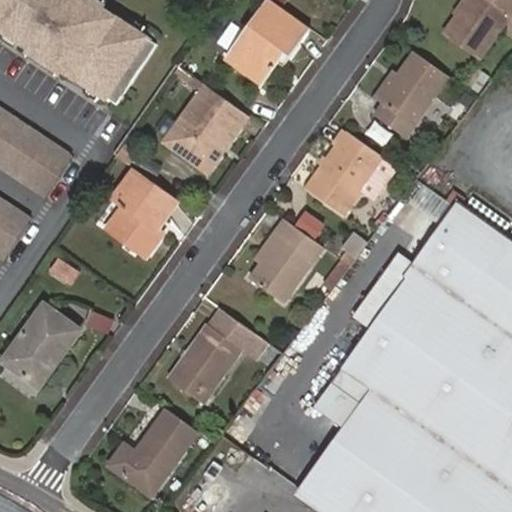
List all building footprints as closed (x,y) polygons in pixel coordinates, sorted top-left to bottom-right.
[(0,0),(0,23),(35,47),(65,66),(103,91),(120,102),(160,42),(104,5),(95,0),(0,0)] [(310,30),(267,0),(264,0),(226,57),(263,83),(278,62),(286,53),(291,57),(310,30)] [(478,58),(511,11),(511,0),(466,0),(443,33),(478,58)] [(65,66),(35,47),(30,54),(60,73),(65,66)] [(411,135),(453,75),(419,49),(404,71),(384,99),(388,102),(380,113),(411,135)] [(286,53),(278,62),(284,66),(291,57),(286,53)] [(464,84),(477,92),(488,76),(475,67),(464,84)] [(380,97),(384,99),(404,71),(400,69),(380,97)] [(246,116),(202,86),(162,142),(206,174),(220,154),(215,151),(221,142),(226,146),(246,116)] [(76,155),(2,106),(0,108),(0,164),(48,196),(76,155)] [(348,213),(388,156),(351,130),(312,186),(348,213)] [(220,154),(226,146),(221,142),(215,151),(220,154)] [(176,202),(132,172),(112,200),(121,207),(104,231),(143,258),(162,234),(156,230),(176,202)] [(34,218),(0,196),(0,255),(7,260),(34,218)] [(511,511),(511,239),(458,201),(404,276),(408,279),(344,368),(374,390),(298,495),(322,511),(511,511)] [(289,302),(329,246),(290,219),(280,233),(286,236),(266,263),(255,279),(289,302)] [(262,259),(266,263),(286,236),(280,233),(262,259)] [(55,255),(45,272),(68,285),(78,269),(55,255)] [(45,302),(3,359),(39,385),(80,328),(45,302)] [(214,324),(177,373),(212,399),(248,348),(214,324)] [(159,491),(203,429),(171,405),(142,446),(132,439),(116,460),(159,491)]
